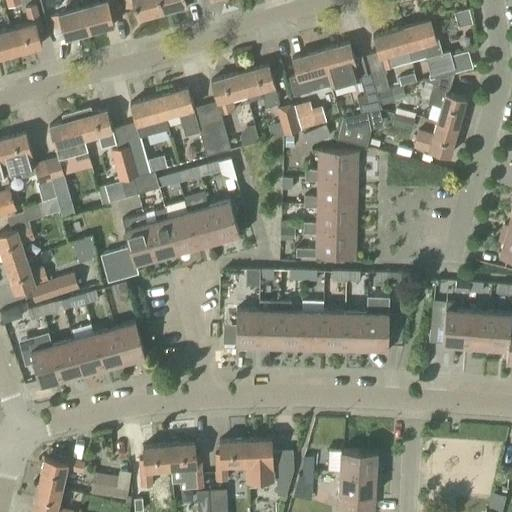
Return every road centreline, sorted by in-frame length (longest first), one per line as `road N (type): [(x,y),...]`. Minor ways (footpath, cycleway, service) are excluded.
road 1 (residential): [(0,98),(346,0)]
road 2 (residential): [(206,395),(180,276),(263,252),(236,147)]
road 3 (residential): [(449,265),(498,83),(490,0)]
road 4 (residential): [(411,400),(206,395)]
road 5 (residential): [(206,395),(17,433)]
